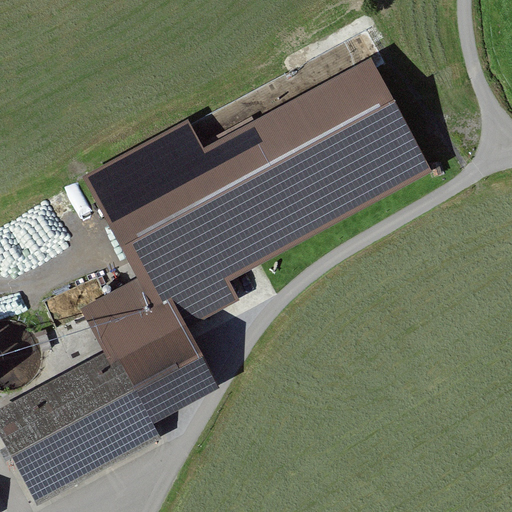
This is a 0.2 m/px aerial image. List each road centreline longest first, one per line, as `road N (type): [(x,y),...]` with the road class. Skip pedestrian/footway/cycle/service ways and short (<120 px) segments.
road 1 (track): [(151,511),(273,309),(319,268),(508,148)]
road 2 (track): [(467,0),(470,48),(511,149)]
